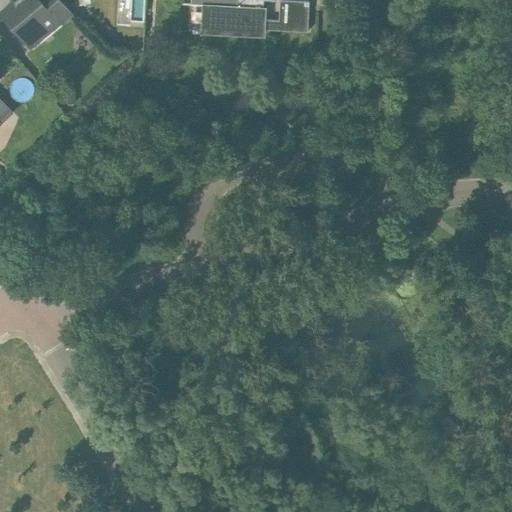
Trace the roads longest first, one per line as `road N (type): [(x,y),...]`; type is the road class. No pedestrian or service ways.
road 1 (residential): [(196,272),(199,202),(330,149),(362,121),(365,0)]
road 2 (unclassified): [(511,199),(460,196),(196,272)]
road 3 (unclassified): [(142,511),(29,322)]
road 4 (unclassified): [(196,272),(29,322)]
